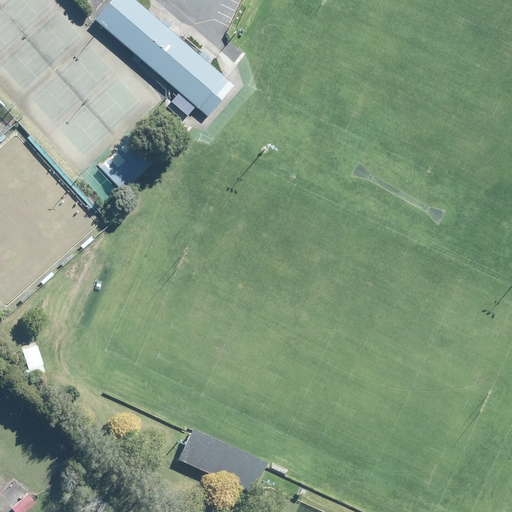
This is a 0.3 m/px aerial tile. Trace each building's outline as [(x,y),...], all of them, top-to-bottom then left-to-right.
[(160,23),(146,11),(133,0),(109,0),(94,19),(134,54),(131,58),(137,63),(141,59),(178,92),(171,101),(187,115),(195,106),(206,116),(232,85),(224,78),(206,62),(209,58),(201,51),(198,55),(167,28),(169,25),(163,20),(160,23)] [(134,178),(154,159),(132,135),(118,148),(99,166),(108,175),(107,176),(121,191),(131,182),(133,185),(137,181),(134,178)] [(94,211),(96,209),(30,136),(28,138),(94,211)] [(82,248),(94,238),(91,235),(80,245),(82,248)] [(62,266),(73,256),(71,253),(59,264),(62,266)] [(42,284),(54,274),(51,271),(40,281),(42,284)] [(22,302),(33,293),(30,290),(19,299),(22,302)] [(42,363),(36,344),(21,349),(22,352),(14,354),(20,373),(29,371),(28,368),(42,363)] [(198,426),(182,458),(251,492),(267,460),(198,426)] [(15,511),(23,511),(35,502),(27,493),(11,508),(15,511)]
